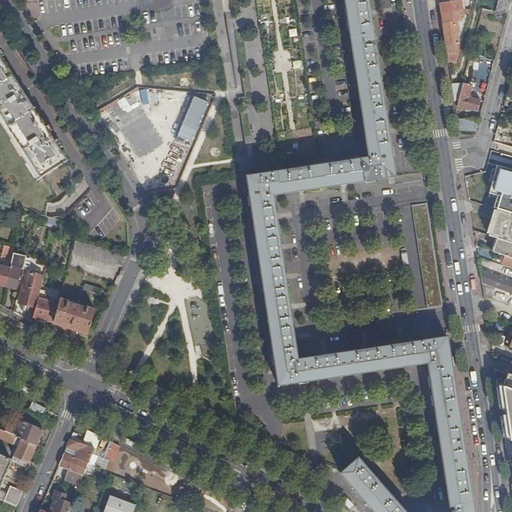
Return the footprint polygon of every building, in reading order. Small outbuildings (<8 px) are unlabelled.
[(278,387),(428,364),(450,508),(454,507),(454,511),(403,511),(358,459),(340,475),(353,489),(356,493),(373,511),(473,511),(470,485),(471,485),(470,483),(470,480),(469,480),(463,443),(464,443),(464,440),(463,438),(462,438),(455,392),(456,392),(455,389),(455,387),(454,387),(447,338),(298,361),(273,196),(395,178),(388,132),(382,95),(376,54),(370,14),(368,0),(344,0),(351,40),(353,40),(354,50),(352,51),(355,69),(357,69),(360,90),(358,91),(361,110),(363,109),(365,121),(363,121),(369,159),(247,177),(278,387)] [(442,16),(464,13),(462,3),(440,6),(442,16)] [(509,16),(511,5),(499,3),(497,13),(509,16)] [(493,13),(484,11),(482,17),(492,19),(493,14),(493,13)] [(465,22),(464,13),(442,16),(449,65),(458,64),(462,48),(459,47),(456,27),(453,27),(452,23),(465,22)] [(0,55),(0,114),(41,179),(68,162),(30,102),(0,55)] [(453,87),(455,104),(459,104),(464,85),(453,87)] [(464,85),(459,104),(458,108),(479,113),(481,102),(470,99),(473,87),(464,85)] [(477,133),(481,121),(458,121),(460,133),(477,133)] [(511,170),(496,166),(488,192),(502,196),(498,210),(511,214),(511,170)] [(490,237),(498,240),(511,244),(511,214),(498,210),(490,237)] [(494,253),(506,257),(511,259),(511,244),(498,240),(494,253)] [(119,267),(122,254),(76,243),(73,255),(119,267)] [(11,269),(7,287),(17,290),(22,270),(24,270),(27,258),(14,255),(11,269)] [(0,285),(7,287),(11,269),(0,266),(0,285)] [(511,282),(481,271),(483,284),(511,294),(511,282)] [(37,308),(41,291),(45,277),(32,274),(29,287),(25,285),(20,304),(37,308)] [(101,297),(103,291),(90,286),(88,292),(101,297)] [(34,318),(55,323),(60,305),(42,300),(43,298),(46,298),(48,292),(41,291),(37,308),(34,318)] [(60,305),(55,323),(88,335),(92,323),(96,311),(87,309),(86,310),(69,305),(69,303),(61,300),(60,305)] [(511,389),(504,386),(497,385),(506,440),(511,442),(511,389)] [(46,423),(26,414),(25,417),(26,418),(20,432),(9,427),(6,434),(18,439),(37,448),(43,433),(42,432),(46,423)] [(6,434),(0,430),(0,439),(16,447),(12,460),(25,466),(32,469),(34,463),(31,462),(37,448),(18,439),(6,434)] [(84,477),(85,478),(94,455),(93,455),(95,450),(70,441),(67,449),(79,453),(78,455),(81,456),(80,461),(64,455),(59,467),(70,472),(84,477)] [(12,460),(0,454),(0,499),(16,507),(22,491),(10,486),(7,493),(0,490),(9,472),(20,477),(25,466),(12,460)] [(81,488),(84,477),(70,472),(66,482),(81,488)] [(71,511),(74,506),(64,502),(66,496),(58,493),(49,511),(71,511)] [(134,511),(136,507),(111,498),(105,511),(134,511)]
